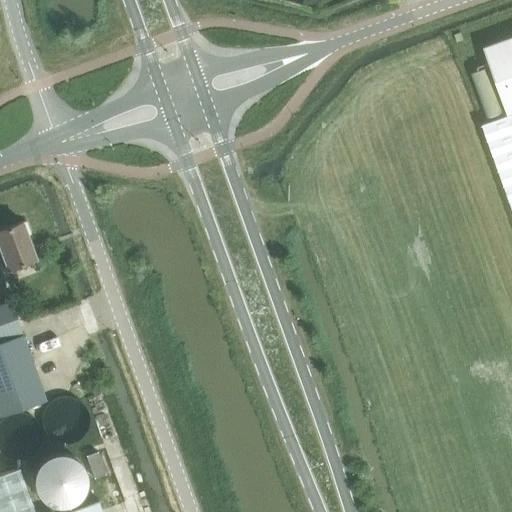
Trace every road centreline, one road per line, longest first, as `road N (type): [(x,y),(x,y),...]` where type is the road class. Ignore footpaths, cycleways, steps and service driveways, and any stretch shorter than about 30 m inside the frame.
road 1 (secondary): [(348,511),(208,106)]
road 2 (secondary): [(172,119),(322,511)]
road 3 (unclassified): [(190,511),(59,144)]
road 4 (unclassified): [(284,62),(461,0)]
road 5 (unclassified): [(10,0),(59,144)]
